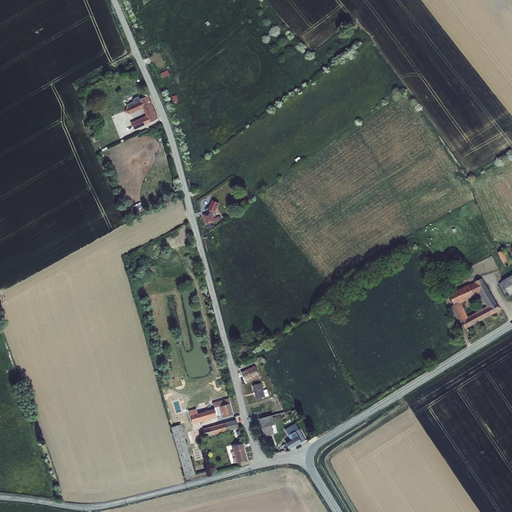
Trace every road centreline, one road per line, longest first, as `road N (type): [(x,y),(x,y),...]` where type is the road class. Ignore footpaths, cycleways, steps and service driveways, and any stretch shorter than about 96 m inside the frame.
road 1 (tertiary): [(113,0),(165,119),(258,464)]
road 2 (tertiary): [(0,497),(115,504),(258,464)]
road 3 (tertiary): [(305,455),(511,324)]
